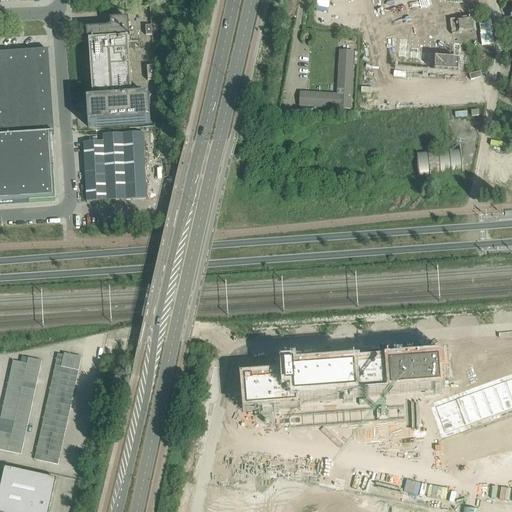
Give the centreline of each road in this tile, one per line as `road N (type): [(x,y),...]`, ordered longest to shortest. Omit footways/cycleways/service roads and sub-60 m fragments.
road 1 (tertiary): [(234,0),(118,511)]
road 2 (tertiary): [(137,511),(253,0)]
road 3 (residential): [(194,511),(235,351),(511,328)]
road 4 (unclassified): [(0,216),(59,211),(71,199),(57,13)]
